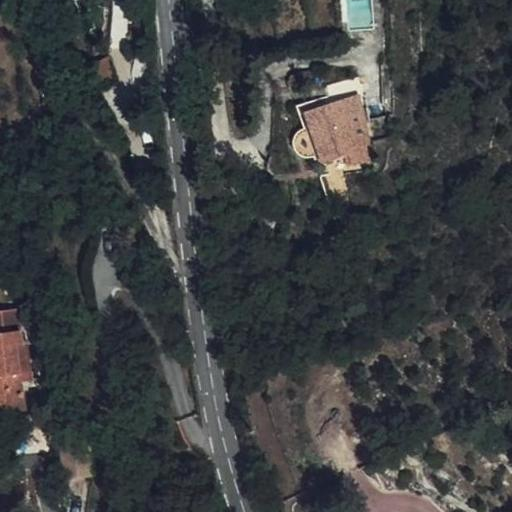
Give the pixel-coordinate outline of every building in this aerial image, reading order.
[(333,111),(357,102),(366,99),(359,80),(326,93),(333,111)] [(308,120),(328,172),(350,166),(353,174),(377,167),(357,102),(333,111),(308,120)] [(0,454),(17,453),(15,436),(33,434),(29,402),(39,401),(32,332),(0,335),(0,454)] [(85,448),(78,429),(64,430),(66,450),(85,448)] [(104,503),(102,466),(74,467),(77,504),(104,503)]
